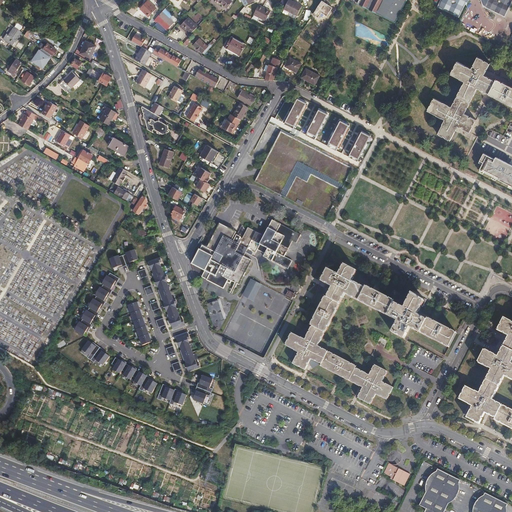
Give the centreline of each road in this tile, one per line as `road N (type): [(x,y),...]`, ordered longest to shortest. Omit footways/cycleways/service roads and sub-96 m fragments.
road 1 (residential): [(94,8),(178,261)]
road 2 (residential): [(201,324),(217,348),(373,430),(421,425)]
road 3 (track): [(243,419),(198,482),(33,422)]
road 4 (residential): [(283,85),(380,131),(331,227)]
road 5 (residential): [(94,8),(112,9),(238,80),(283,85)]
road 6 (residential): [(155,338),(137,284),(123,288),(99,334),(168,377)]
road 7 (residential): [(481,312),(331,227)]
road 8 (residential): [(481,312),(421,425)]
